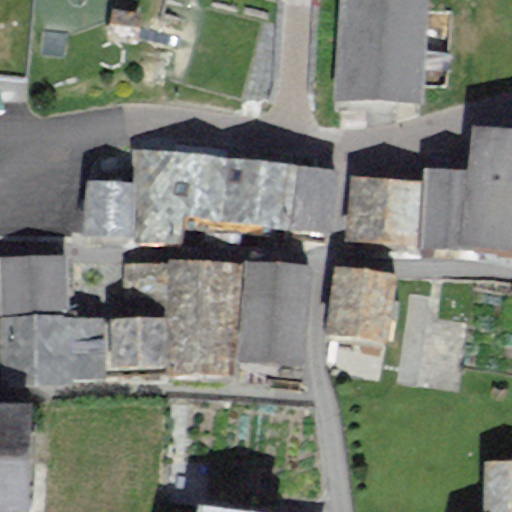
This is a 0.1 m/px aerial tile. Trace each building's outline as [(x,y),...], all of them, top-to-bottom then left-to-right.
[(429,0),(338,0),(333,100),(420,103),(429,0)] [(511,128),(471,125),(466,171),(423,168),(418,246),(511,252),(511,128)] [(326,244),(334,182),(129,156),(125,188),(143,190),(135,250),(181,256),(185,227),(326,244)] [(416,248),(420,181),(349,176),(343,241),(416,248)] [(136,196),(85,189),(78,245),(130,251),(136,196)] [(69,264),(0,265),(0,318),(70,317),(69,264)] [(230,271),(169,272),(171,383),(232,382),(230,271)] [(302,380),(309,282),(243,277),(236,375),(302,380)] [(384,357),(396,288),(340,278),(327,347),(384,357)] [(103,325),(0,325),(0,384),(103,384),(103,325)] [(165,332),(109,332),(109,383),(164,383),(165,332)] [(0,511),(27,511),(30,422),(0,420),(0,511)] [(511,511),(511,472),(486,473),(485,511),(511,511)]
